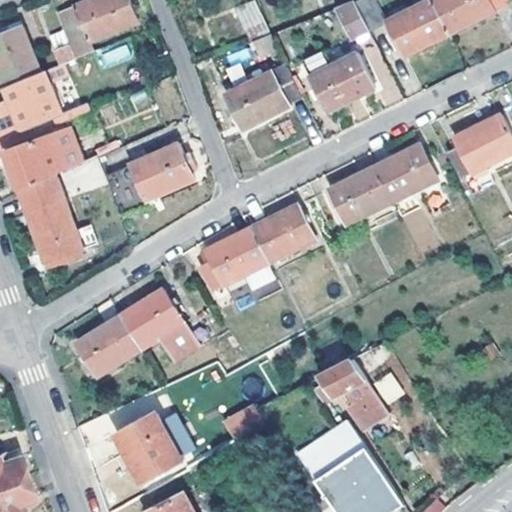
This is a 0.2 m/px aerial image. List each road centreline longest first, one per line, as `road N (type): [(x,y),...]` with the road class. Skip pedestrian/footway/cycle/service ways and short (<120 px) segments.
road 1 (residential): [(511,66),(234,195)]
road 2 (residential): [(234,195),(20,346)]
road 3 (residential): [(157,0),(234,195)]
road 4 (residential): [(83,511),(20,346)]
